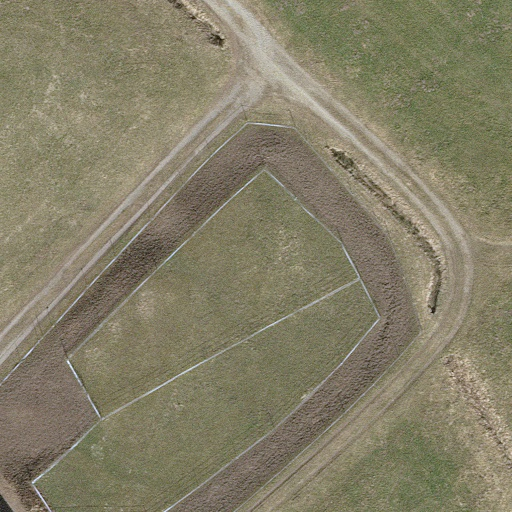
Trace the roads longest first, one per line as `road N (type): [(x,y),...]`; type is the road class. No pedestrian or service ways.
road 1 (track): [(0,355),(276,66)]
road 2 (track): [(464,257),(436,209),(211,0)]
road 3 (track): [(267,511),(383,407),(459,321),(464,257)]
